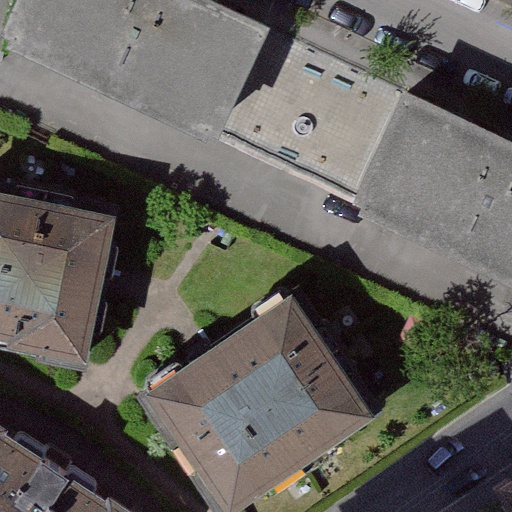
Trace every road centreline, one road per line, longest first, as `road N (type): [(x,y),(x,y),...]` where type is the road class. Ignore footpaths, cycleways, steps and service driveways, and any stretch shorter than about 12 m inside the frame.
road 1 (residential): [(382,511),(511,424)]
road 2 (residential): [(511,56),(399,0)]
